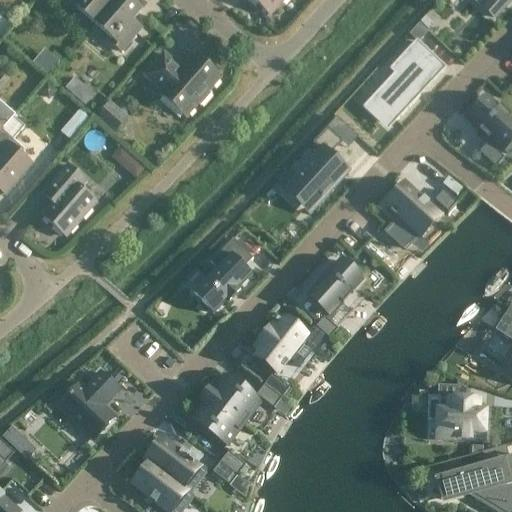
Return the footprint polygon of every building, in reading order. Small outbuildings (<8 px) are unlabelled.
[(94,24),(115,0),(65,0),(63,2),(72,10),(75,7),(94,24)] [(127,26),(140,11),(127,0),(115,0),(94,24),(113,41),(111,44),(120,52),(136,34),(127,26)] [(251,0),(269,15),(279,4),(282,3),(284,0),(251,0)] [(511,0),(481,0),(500,16),(511,1),(511,0)] [(428,30),(432,25),(424,18),(420,23),(428,30)] [(409,35),(416,41),(416,40),(418,42),(428,32),(419,24),(409,35)] [(386,70),(361,94),(386,117),(411,93),(409,92),(436,70),(410,41),(382,66),(386,70)] [(162,92),(159,96),(185,118),(197,104),(200,106),(210,94),(207,92),(220,77),(194,55),(181,70),(163,54),(144,76),(162,92)] [(47,84),(39,93),(44,98),(51,97),(56,92),(47,84)] [(511,118),(487,95),(465,118),(502,153),(503,153),(506,155),(511,148),(511,118)] [(92,118),(111,134),(125,118),(106,102),(92,118)] [(0,132),(12,118),(14,116),(0,103),(0,132)] [(23,149),(13,141),(24,128),(12,118),(0,132),(0,190),(4,194),(30,164),(21,156),(23,154),(23,149)] [(319,150),(285,187),(299,200),(305,194),(317,204),(346,173),(328,157),(342,142),(327,128),(312,144),(319,150)] [(487,144),(479,153),(495,167),(503,158),(487,144)] [(135,163),(131,168),(131,177),(137,182),(146,172),(135,163)] [(52,203),(41,216),(65,237),(95,203),(80,190),(86,183),(66,166),(45,190),(54,197),(52,199),(52,203)] [(291,177),(283,170),(275,180),(282,187),(291,177)] [(407,185),(387,207),(420,237),(439,215),(407,185)] [(443,191),(434,201),(448,213),(456,204),(443,191)] [(252,259),(232,240),(210,263),(216,269),(192,294),(213,314),(226,300),(227,301),(238,290),(237,289),(250,276),(243,270),(252,259)] [(320,283),(307,297),(328,316),(341,302),(342,302),(351,293),(350,292),(361,280),(340,261),(328,274),(326,272),(318,281),(320,283)] [(324,318),(315,327),(329,339),(337,330),(324,318)] [(259,352),(255,357),(278,374),(306,336),(284,320),(278,328),(274,324),(255,349),(259,352)] [(511,355),(503,369),(511,374),(511,355)] [(90,371),(68,393),(82,407),(101,428),(124,405),(114,395),(129,379),(111,360),(95,376),(90,371)] [(165,367),(170,372),(175,367),(170,362),(165,367)] [(213,385),(205,396),(244,426),(261,404),(224,375),(215,386),(213,385)] [(271,376),(264,386),(281,399),(289,389),(271,376)] [(264,386),(256,396),(273,409),(281,399),(264,386)] [(436,440),(483,442),(483,413),(477,413),(478,401),(456,400),(457,388),(438,387),(436,440)] [(244,426),(205,396),(196,406),(198,407),(189,419),(227,448),(244,426)] [(144,460),(148,464),(190,495),(206,473),(193,463),(195,462),(190,459),(189,460),(186,457),(187,456),(181,451),(180,453),(161,438),(144,460)] [(0,440),(0,458),(5,463),(13,454),(0,440)] [(471,456),(481,453),(482,453),(483,447),(472,446),(471,456)] [(227,453),(220,463),(237,476),(245,466),(227,453)] [(503,461),(439,479),(446,499),(470,492),(503,511),(511,511),(511,480),(509,482),(503,461)] [(220,463),(212,473),(229,486),(237,476),(220,463)] [(190,495),(148,464),(131,485),(149,500),(148,501),(154,506),(156,504),(165,511),(182,511),(194,497),(190,495)] [(0,511),(19,511),(3,498),(5,496),(0,492),(0,511)]
